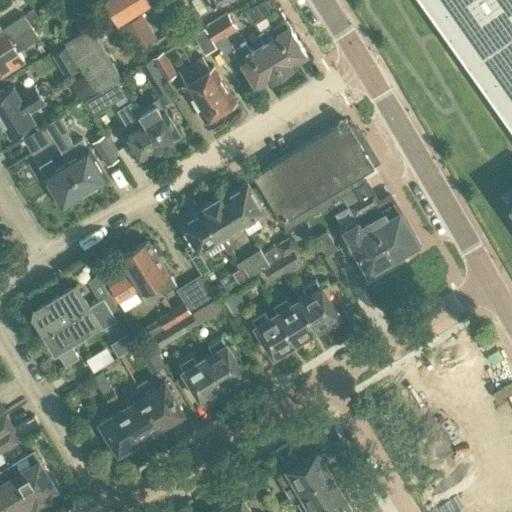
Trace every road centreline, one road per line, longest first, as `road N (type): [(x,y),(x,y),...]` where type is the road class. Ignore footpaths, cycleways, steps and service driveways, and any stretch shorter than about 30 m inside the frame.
road 1 (residential): [(43,259),(361,64)]
road 2 (residential): [(489,284),(361,64)]
road 3 (residential): [(115,511),(331,379)]
road 4 (residential): [(110,511),(0,332)]
road 5 (residential): [(331,379),(489,284)]
road 6 (residential): [(408,511),(331,379)]
